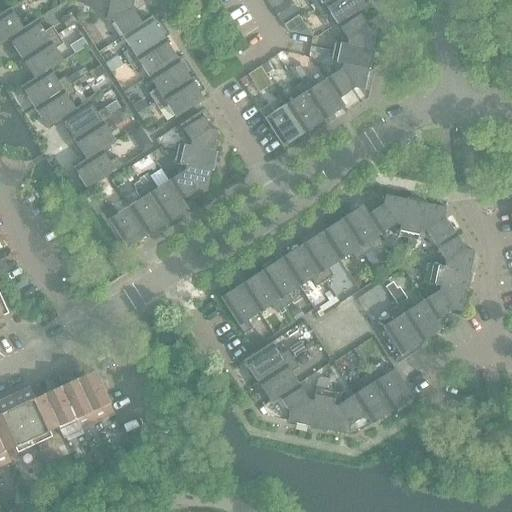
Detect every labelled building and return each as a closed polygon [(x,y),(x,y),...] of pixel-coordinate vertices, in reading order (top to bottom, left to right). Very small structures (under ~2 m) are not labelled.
[(9,4),(5,0),(0,0),(0,9),(0,10),(9,4)] [(142,23),(132,8),(133,0),(110,0),(107,19),(112,20),(122,35),(142,23)] [(283,2),(281,0),(267,0),(273,8),(283,2)] [(297,11),(289,0),(286,0),(273,9),(282,22),(297,11)] [(317,9),(329,0),(311,0),(317,9)] [(365,5),(361,0),(329,0),(317,9),(322,17),(329,12),(337,24),(357,11),(357,12),(367,6),(366,4),(365,5)] [(22,28),(16,20),(15,17),(23,12),(17,3),(0,14),(0,44),(9,39),(8,37),(22,28)] [(372,49),(376,29),(367,27),(357,12),(357,11),(337,24),(348,40),(347,45),(372,49)] [(73,24),(67,14),(60,18),(67,28),(73,24)] [(313,36),(301,19),(299,15),(285,25),(288,31),(313,36)] [(128,61),(164,38),(151,19),(152,18),(151,16),(142,23),(122,35),(131,48),(123,53),(128,61)] [(21,58),(57,35),(52,27),(44,32),(35,19),(22,28),(8,37),(9,39),(21,58)] [(62,61),(54,48),(62,43),(57,35),(21,58),(34,78),(35,79),(49,70),(62,61)] [(82,38),(69,46),(74,54),(87,46),(82,38)] [(176,58),(164,38),(128,61),(133,69),(141,64),(149,76),(177,59),(179,58),(178,57),(176,58)] [(368,68),(372,49),(347,45),(335,42),(331,61),(342,64),(368,68)] [(154,101),(190,78),(177,59),(149,76),(157,88),(149,94),(154,101)] [(272,70),(267,62),(261,66),(267,74),(272,70)] [(363,90),(368,68),(342,64),(342,67),(340,68),(325,78),(338,98),(339,98),(354,88),(363,90)] [(272,84),(261,67),(248,75),(260,93),(272,84)] [(34,107),(70,84),(64,76),(57,81),(49,70),(35,79),(34,78),(22,86),(21,84),(19,85),(34,107)] [(72,83),(81,77),(77,72),(68,79),(72,83)] [(205,98),(204,97),(202,98),(190,78),(154,101),(159,109),(166,105),(175,118),(205,98)] [(345,108),(339,98),(338,98),(325,78),(314,86),(309,79),(300,84),(323,120),(343,107),(344,109),(345,108)] [(74,109),(67,97),(75,92),(70,84),(34,107),(49,130),(50,129),(49,128),(61,120),(60,118),(74,109)] [(323,120),(300,84),(293,89),(297,96),(285,104),(303,133),(304,135),(305,134),(304,132),(323,120)] [(74,139),(109,116),(104,108),(96,113),(88,100),(74,109),(60,118),(61,120),(74,139)] [(115,100),(104,108),(109,116),(120,108),(115,100)] [(303,133),(285,104),(273,112),(268,105),(261,109),(260,109),(259,110),(282,147),(284,146),(284,145),(303,133)] [(131,113),(126,105),(110,116),(114,121),(120,117),(122,120),(131,113)] [(215,152),(219,131),(211,129),(200,113),(201,113),(200,111),(179,125),(191,142),(190,147),(215,152)] [(115,142),(106,129),(114,124),(109,116),(74,139),(86,158),(87,160),(101,150),(115,142)] [(211,172),(215,152),(190,147),(178,145),(176,154),(174,164),(185,167),(211,172)] [(87,189),(122,166),(116,157),(109,162),(103,154),(101,150),(87,160),(86,158),(74,166),(73,165),(72,165),(86,187),(86,188),(87,189)] [(207,192),(211,172),(185,167),(185,170),(169,181),(182,200),(182,199),(197,190),(207,192)] [(189,209),(182,199),(182,200),(169,181),(157,189),(151,181),(143,186),(167,221),(186,209),(187,210),(189,209)] [(167,221),(143,186),(135,191),(141,199),(128,207),(146,235),(147,236),(148,236),(147,234),(167,221)] [(400,224),(406,199),(385,194),(383,204),(368,213),(381,234),(397,223),(400,224)] [(420,228),(426,203),(406,199),(400,224),(398,235),(417,239),(420,228)] [(454,233),(444,217),(446,207),(426,203),(420,228),(424,229),(435,245),(454,233)] [(381,234),(368,213),(361,204),(360,204),(361,206),(341,219),(365,255),(374,249),(369,242),(381,234)] [(146,235),(128,207),(117,215),(111,207),(102,213),(126,249),(127,248),(127,247),(146,235)] [(365,255),(341,219),(322,231),(340,260),(352,253),(357,259),(365,255)] [(322,231),(321,230),(320,231),(321,232),(301,245),(324,281),(333,275),(329,268),(340,260),(322,231)] [(469,271),(474,251),(465,249),(454,233),(435,245),(446,262),(445,267),(469,271)] [(324,281),(301,245),(282,258),(300,287),(312,279),(317,285),(324,281)] [(380,265),(371,252),(365,256),(374,269),(380,265)] [(300,287),(282,258),(281,256),(279,257),(280,258),(261,271),(285,307),(293,301),(289,294),(300,287)] [(465,291),(469,271),(445,267),(433,264),(428,283),(440,286),(465,291)] [(285,307),(261,271),(241,284),(260,313),(272,305),(276,312),(285,307)] [(83,281),(77,273),(65,280),(71,289),(83,281)] [(241,284),(240,282),(239,283),(240,284),(221,297),(221,296),(219,297),(243,334),(253,328),(248,320),(260,313),(241,284)] [(407,299),(399,287),(397,289),(393,283),(386,288),(398,305),(407,299)] [(461,312),(465,291),(440,286),(439,290),(423,300),(437,319),(452,310),(461,312)] [(443,329),(437,319),(423,300),(412,308),(406,300),(398,305),(421,341),(441,329),(442,330),(443,329)] [(421,341),(398,305),(390,311),(395,318),(382,327),(401,357),(402,356),(402,354),(421,341)] [(303,315),(299,308),(291,313),(296,320),(303,315)] [(257,381),(293,358),(288,350),(280,355),(272,342),(242,361),(243,363),(244,362),(257,381)] [(299,384),(291,371),(299,366),(293,358),(257,381),(270,401),(268,402),(269,404),(279,397),(279,396),(299,384)] [(413,398),(394,368),(381,376),(377,369),(369,374),(392,410),(411,397),(412,399),(413,398)] [(114,414),(103,391),(94,370),(77,378),(97,422),(114,414)] [(392,410),(369,374),(360,379),(365,386),(352,395),(365,415),(371,425),(373,424),(372,423),(392,410)] [(333,404),(335,392),(325,390),(328,379),(320,377),(318,379),(313,400),(307,426),(327,430),(333,404)] [(97,422),(77,378),(60,386),(80,429),(97,422)] [(307,426),(313,400),(309,399),(299,384),(279,396),(279,397),(289,412),(287,421),(307,426)] [(80,429),(60,386),(43,394),(58,427),(59,427),(64,437),(80,429)] [(58,427),(43,394),(34,398),(29,387),(12,395),(32,439),(58,427)] [(32,439),(12,395),(0,400),(0,436),(6,450),(32,439)] [(365,415),(352,395),(336,405),(333,404),(327,430),(348,434),(350,425),(365,415)] [(6,450),(0,436),(0,466),(11,462),(6,450)] [(38,497),(35,489),(26,494),(30,502),(38,497)] [(30,511),(26,502),(16,508),(17,511),(30,511)]
